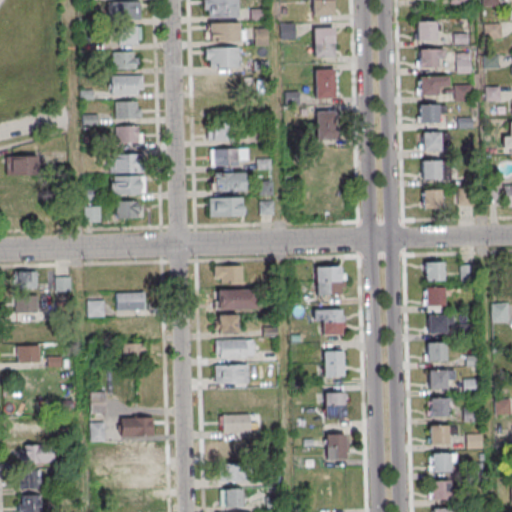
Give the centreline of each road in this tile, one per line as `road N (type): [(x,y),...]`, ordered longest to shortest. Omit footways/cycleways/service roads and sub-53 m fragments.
road 1 (residential): [(363,0),(379,511)]
road 2 (residential): [(400,511),(384,0)]
road 3 (residential): [(187,511),(171,0)]
road 4 (residential): [(511,235),(0,249)]
